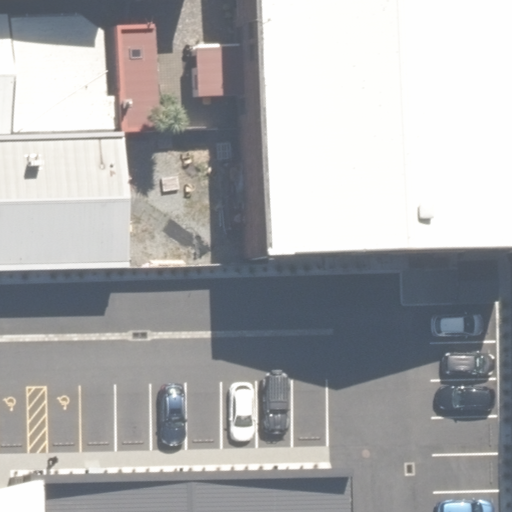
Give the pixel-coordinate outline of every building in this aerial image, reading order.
[(0,0),(0,270),(38,269),(77,269),(131,267),(130,137),(243,135),(236,0),(0,0)] [(503,216),(496,0),(236,0),(243,135),(246,256),(504,250),(503,216)] [(511,511),(511,215),(503,216),(504,250),(509,511),(511,511)] [(131,267),(77,269),(80,399),(250,395),(248,303),(194,304),(193,266),(131,267)] [(0,511),(95,511),(95,490),(44,492),(38,269),(0,270),(0,511)]
